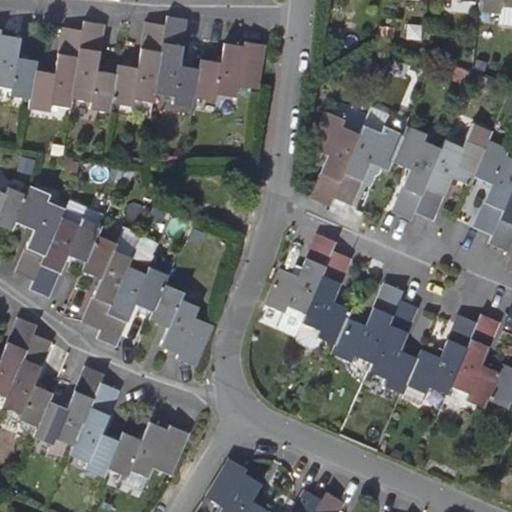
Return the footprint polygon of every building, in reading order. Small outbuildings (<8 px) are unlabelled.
[(511,0),(479,0),(480,1),(478,10),(498,12),(499,5),(511,6),(511,0)] [(166,27),(155,93),(174,96),(173,102),(193,107),(195,97),(200,69),(181,65),(188,19),(167,16),(166,25),(166,27)] [(84,30),(72,98),(92,101),(91,108),(111,111),(112,103),(117,74),(97,70),(104,25),(85,21),(84,30)] [(117,74),(112,103),(132,106),(133,98),(154,102),(155,93),(166,27),(166,25),(146,22),(139,68),(119,64),(117,74)] [(36,69),(31,98),(29,107),(50,110),(51,103),(71,107),(72,98),(84,30),(63,27),(55,73),(36,69)] [(0,29),(0,85),(12,87),(11,95),(31,98),(36,69),(37,60),(17,57),(20,38),(0,34),(0,33),(1,29),(0,29)] [(200,69),(195,97),(217,101),(218,94),(236,97),(239,85),(258,88),(265,45),(245,42),(244,47),(223,43),(220,63),(201,59),(200,69)] [(338,183),(332,198),(351,206),(369,162),(388,171),(392,163),(391,160),(402,135),(383,127),(388,113),(371,106),(359,135),(338,183)] [(309,146),(309,147),(328,155),(309,198),(329,206),(332,198),(338,183),(359,135),(341,127),(343,120),(324,112),(321,118),(309,146)] [(391,160),(392,163),(409,170),(391,212),(410,221),(415,212),(415,208),(440,149),(423,141),(426,135),(406,126),(402,135),(391,160)] [(473,227),(491,235),(511,187),(511,141),(506,138),(502,147),(488,141),(484,149),(473,177),(491,184),(473,227)] [(469,185),(473,177),(484,149),(465,141),(462,148),(444,140),(440,149),(415,208),(415,212),(433,220),(451,177),(469,185)] [(0,225),(12,230),(15,222),(26,194),(7,186),(4,193),(0,191),(0,225)] [(34,280),(61,217),(65,209),(48,202),(50,195),(30,186),(26,194),(15,222),(34,229),(16,272),(34,280)] [(511,238),(511,187),(491,235),(488,243),(506,251),(511,238)] [(85,262),(98,235),(101,226),(82,218),(79,224),(61,217),(34,280),(30,289),(49,297),(68,255),(85,262)] [(299,276),(280,268),(265,304),(284,313),(288,306),(305,314),(332,251),(336,241),(318,233),(299,276)] [(128,266),(131,257),(114,249),(116,243),(98,235),(85,262),(82,270),(100,279),(82,321),(101,329),(128,266)] [(332,251),(305,314),(295,336),(299,344),(308,347),(318,346),(321,338),(336,345),(348,318),(351,309),(332,301),(351,258),(332,251)] [(153,311),(165,284),(168,276),(149,267),(146,273),(128,266),(101,329),(97,338),(117,347),(135,303),(153,311)] [(348,318),(336,345),(332,353),(351,361),(354,354),(372,362),(399,299),(402,291),(385,282),(366,326),(348,318)] [(195,366),(214,325),(194,317),(199,306),(182,298),(184,292),(165,284),(153,311),(149,319),(167,327),(160,345),(178,353),(176,358),(195,366)] [(399,299),(372,362),(368,371),(386,379),(384,385),(403,394),(407,385),(417,358),(400,351),(418,307),(399,299)] [(417,358),(407,385),(426,392),(429,386),(447,394),(450,385),(477,322),(458,314),(440,358),(421,350),(417,358)] [(477,322),(450,385),(468,393),(465,399),(485,408),(489,400),(500,372),(482,365),(500,322),(480,314),(477,322)] [(18,370),(33,334),(37,325),(19,318),(0,358),(0,394),(6,397),(18,370)] [(38,428),(50,401),(53,393),(34,384),(52,342),(33,334),(18,370),(6,397),(2,405),(20,414),(18,419),(38,428)] [(500,372),(489,400),(507,408),(510,401),(511,401),(511,367),(504,364),(500,372)] [(67,408),(50,401),(38,428),(34,437),(53,445),(57,437),(74,445),(101,382),(105,374),(86,365),(67,408)] [(120,391),(101,382),(74,445),(70,455),(87,463),(85,468),(104,477),(108,468),(120,441),(101,433),(120,391)] [(172,475),(189,434),(169,425),(167,429),(150,421),(141,441),(123,433),(120,441),(108,468),(126,477),(123,485),(142,492),(153,467),(172,475)] [(229,458),(206,495),(223,506),(219,511),(267,511),(268,510),(251,500),(261,483),(244,473),(247,469),(229,458)] [(0,486),(10,490),(12,485),(0,479),(0,486)] [(315,511),(323,500),(322,499),(304,489),(290,511),(315,511)] [(338,511),(344,503),(326,492),(322,499),(323,500),(315,511),(338,511)]
